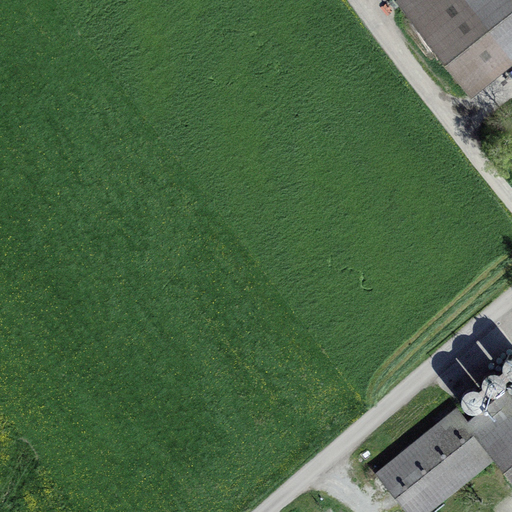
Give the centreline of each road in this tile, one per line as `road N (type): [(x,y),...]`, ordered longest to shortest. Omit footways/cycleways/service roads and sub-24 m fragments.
road 1 (track): [(264,511),(511,297)]
road 2 (track): [(348,0),(511,213)]
